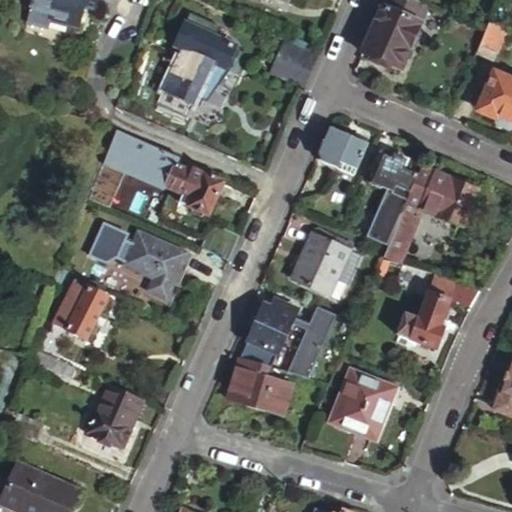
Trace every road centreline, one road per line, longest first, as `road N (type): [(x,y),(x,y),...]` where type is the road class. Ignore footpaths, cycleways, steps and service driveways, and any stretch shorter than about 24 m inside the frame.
road 1 (residential): [(174,432),(323,85)]
road 2 (residential): [(511,275),(409,505)]
road 3 (unclassified): [(174,432),(409,505)]
road 4 (residential): [(323,85),(511,168)]
